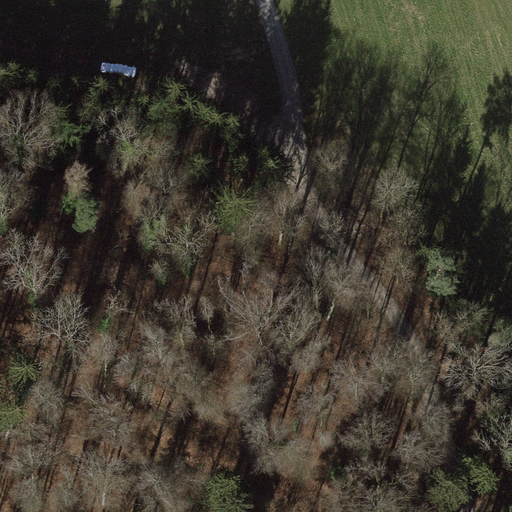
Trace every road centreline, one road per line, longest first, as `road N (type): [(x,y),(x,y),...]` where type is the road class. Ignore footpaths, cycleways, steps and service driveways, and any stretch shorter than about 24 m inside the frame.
road 1 (track): [(467,511),(412,336),(319,224),(293,147)]
road 2 (track): [(293,147),(0,53)]
road 3 (track): [(293,147),(290,78),(265,0)]
